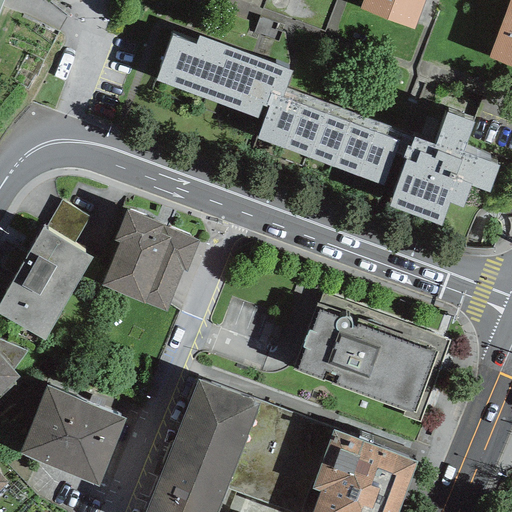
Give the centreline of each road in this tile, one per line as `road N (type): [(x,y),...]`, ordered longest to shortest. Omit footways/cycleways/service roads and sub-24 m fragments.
road 1 (residential): [(123,511),(254,218),(185,178)]
road 2 (secondary): [(511,300),(185,178)]
road 3 (secondary): [(185,178),(83,145),(53,145),(29,155),(0,187)]
road 4 (track): [(53,145),(101,0)]
road 5 (secondary): [(456,495),(511,357)]
